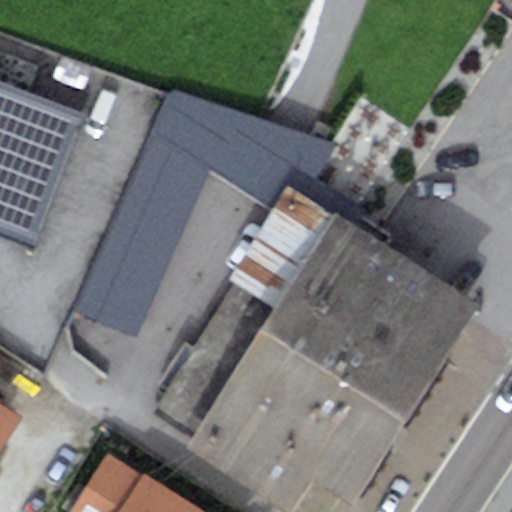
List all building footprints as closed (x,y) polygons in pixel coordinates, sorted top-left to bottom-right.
[(0,227),(33,240),(80,113),(0,84),(0,227)] [(279,310),(335,222),(290,193),(234,282),(279,310)] [(279,310),(191,450),(289,511),(312,476),(350,499),(472,307),(335,222),(279,310)] [(0,458),(21,424),(0,411),(0,458)] [(181,511),(98,458),(62,511),(181,511)]
